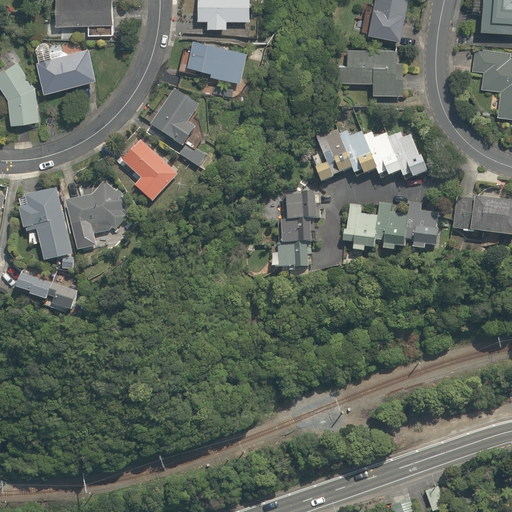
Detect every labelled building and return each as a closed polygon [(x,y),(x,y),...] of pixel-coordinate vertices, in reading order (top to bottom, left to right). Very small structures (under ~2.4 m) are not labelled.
[(108,0),(53,0),(55,26),(110,22),(108,0)] [(205,26),(225,26),(224,18),(247,18),(246,0),(194,0),(195,18),(205,18),(205,26)] [(399,39),(407,0),(372,0),(366,32),(399,39)] [(511,0),(510,0),(509,0),(479,0),(477,28),(511,30),(511,0)] [(420,30),(404,27),(401,45),(416,48),(420,30)] [(192,40),(187,66),(209,71),(208,74),(239,80),(245,50),(192,40)] [(511,57),(511,49),(477,46),(475,70),(481,70),(479,88),(499,90),(496,118),(511,119),(511,57)] [(87,48),(38,61),(45,88),(94,75),(87,48)] [(401,63),(390,50),(339,49),(338,80),(369,81),(368,93),(400,94),(401,63)] [(6,117),(8,121),(35,117),(35,94),(14,58),(0,66),(0,90),(5,98),(6,117)] [(185,119),(196,106),(178,90),(150,122),(178,146),(195,127),(185,119)] [(347,136),(344,127),(315,139),(318,147),(307,151),(319,180),(349,168),(351,174),(359,171),(360,175),(373,170),(375,175),(384,172),(385,176),(397,171),(400,177),(409,174),(410,177),(426,170),(409,128),(389,136),(386,131),(373,137),(371,131),(363,134),(361,130),(347,136)] [(138,177),(131,186),(151,202),(176,171),(135,137),(117,159),(138,177)] [(203,159),(184,145),(176,155),(195,169),(203,159)] [(124,199),(102,180),(88,196),(65,202),(74,235),(93,229),(91,223),(100,220),(113,231),(123,220),(119,209),(125,200),(124,199)] [(25,205),(18,207),(23,231),(35,229),(42,259),(69,252),(54,186),(22,193),(25,205)] [(312,208),(312,189),(298,190),(298,192),(299,218),(320,217),(319,208),(312,208)] [(299,218),(298,192),(279,192),(280,219),(299,218)] [(511,202),(452,196),(449,229),(511,235),(511,202)] [(375,215),(374,240),(379,241),(378,248),(392,249),(392,244),(403,245),(404,211),(389,211),(390,202),(376,202),(375,215)] [(372,240),(374,215),(361,214),(361,204),(346,203),(345,227),(342,227),(341,240),(350,241),(349,249),(362,250),(362,246),(372,247),(372,240)] [(431,213),(411,212),(410,238),(409,247),(422,247),(422,243),(435,244),(437,220),(431,220),(431,213)] [(294,221),(277,222),(278,241),(294,241),(294,221)] [(309,221),(296,221),(296,240),(309,240),(309,221)] [(268,227),(255,228),(256,247),(269,246),(268,227)] [(304,244),(292,245),(293,265),(305,265),(304,244)] [(291,246),(274,246),(274,265),(292,264),(291,246)] [(19,269),(15,286),(27,290),(26,295),(44,300),(45,295),(51,296),(49,303),(72,310),(78,286),(19,269)] [(412,511),(409,500),(391,506),(393,511),(412,511)]
